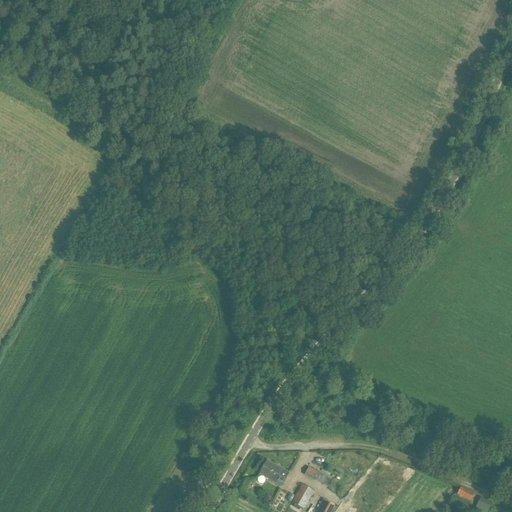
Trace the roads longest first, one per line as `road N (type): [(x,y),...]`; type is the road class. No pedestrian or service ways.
road 1 (tertiary): [(211,511),(284,386),(426,222),(511,49)]
road 2 (track): [(511,505),(364,447),(273,453)]
